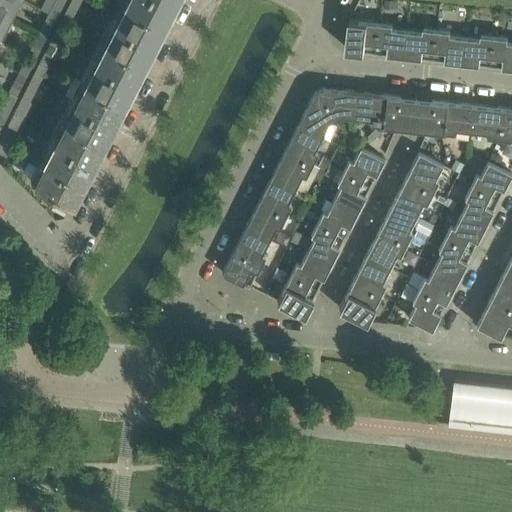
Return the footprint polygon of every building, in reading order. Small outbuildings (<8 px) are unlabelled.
[(0,0),(0,13),(8,17),(16,0),(0,0)] [(56,17),(64,0),(54,0),(48,13),(56,17)] [(163,22),(120,0),(119,0),(114,12),(105,8),(102,14),(110,19),(110,20),(152,42),(163,22)] [(172,3),(166,0),(120,0),(163,22),(172,3)] [(397,0),(396,0),(385,0),(385,8),(396,9),(397,0)] [(70,24),(80,5),(72,1),(62,20),(70,24)] [(0,13),(0,33),(8,17),(0,13)] [(46,37),(51,27),(56,17),(48,13),(38,33),(46,37)] [(380,21),(351,18),(347,48),(377,52),(380,21)] [(60,44),(65,34),(70,24),(62,20),(52,40),(60,44)] [(152,42),(110,20),(100,40),(142,62),(152,42)] [(394,23),(380,21),(377,52),(406,55),(409,29),(394,27),(394,23)] [(424,30),(409,29),(406,55),(435,58),(438,28),(425,26),(424,30)] [(452,30),(438,28),(435,58),(464,61),(467,35),(451,33),(452,30)] [(36,56),(46,37),(38,33),(28,52),(36,56)] [(482,37),(467,35),(464,61),(492,65),(496,35),(482,33),(482,37)] [(509,36),(496,35),(492,65),(511,66),(511,40),(509,40),(509,36)] [(49,63),(60,44),(52,40),(42,59),(49,63)] [(142,62),(100,40),(90,59),(132,81),(142,62)] [(26,76),(31,66),(36,56),(28,52),(18,72),(26,76)] [(39,83),(45,73),(49,63),(42,59),(31,79),(39,83)] [(132,81),(90,59),(79,79),(122,101),(132,81)] [(16,94),(26,76),(18,72),(9,90),(16,94)] [(30,101),(39,83),(31,79),(22,97),(30,101)] [(122,101),(79,79),(69,98),(112,120),(122,101)] [(314,90),(298,123),(321,134),(329,120),(339,114),(355,116),(359,90),(323,86),(314,90)] [(0,98),(0,124),(0,125),(2,126),(18,96),(5,89),(0,98)] [(387,93),(359,90),(355,116),(371,118),(370,122),(384,123),(387,93)] [(416,96),(401,95),(387,93),(384,123),(413,126),(416,96)] [(445,100),(416,96),(413,126),(441,130),(445,100)] [(34,103),(30,101),(22,97),(12,117),(24,124),(34,103)] [(112,120),(69,98),(60,117),(102,139),(112,120)] [(474,103),(445,100),(441,130),(455,131),(455,127),(471,129),(474,103)] [(502,106),(474,103),(471,129),(486,131),(486,135),(499,136),(502,106)] [(511,107),(502,106),(499,136),(511,137),(511,107)] [(18,134),(24,124),(12,117),(6,128),(18,134)] [(102,139),(60,117),(50,137),(92,159),(102,139)] [(298,123),(284,148),(312,162),(318,150),(314,148),(321,134),(298,123)] [(372,124),(365,134),(372,139),(379,129),(372,124)] [(471,129),(455,127),(455,131),(454,137),(469,139),(471,129)] [(6,128),(0,138),(0,152),(6,156),(17,134),(6,128)] [(92,159),(50,137),(39,157),(82,179),(92,159)] [(349,157),(343,169),(370,183),(384,156),(360,144),(353,159),(349,157)] [(511,145),(507,144),(502,153),(511,157),(511,145)] [(306,174),(312,162),(284,148),(271,174),(305,191),(308,186),(298,181),(302,172),(306,174)] [(308,186),(305,191),(311,195),(323,173),(329,162),(332,157),(318,150),(312,162),(306,174),(302,172),(298,181),(308,186)] [(419,150),(405,176),(432,190),(438,178),(435,176),(442,162),(419,150)] [(492,152),(489,159),(499,164),(502,157),(492,152)] [(82,179),(39,157),(30,176),(57,190),(51,201),(66,209),(82,179)] [(455,159),(451,167),(459,172),(464,164),(463,163),(455,159)] [(498,197),(511,171),(499,164),(489,159),(488,159),(481,173),(477,172),(471,184),(498,197)] [(329,162),(323,173),(337,181),(343,169),(329,162)] [(370,183),(343,169),(337,181),(341,183),(334,197),(357,209),(370,183)] [(288,200),(292,192),(302,197),(305,191),(271,174),(258,200),(285,214),(291,202),(288,200)] [(426,202),(432,190),(405,176),(392,202),(416,214),(423,200),(426,202)] [(485,223),(498,197),(471,184),(465,196),(468,198),(464,207),(461,211),(485,223)] [(357,209),(334,197),(327,211),(323,209),(317,221),(344,235),(357,209)] [(258,200),(245,226),(269,238),(276,224),(279,226),(285,214),(258,200)] [(409,228),(413,220),(416,214),(392,202),(379,228),(406,242),(412,230),(409,228)] [(455,202),(452,208),(461,212),(461,211),(464,207),(455,202)] [(306,210),(304,216),(313,220),(316,214),(306,210)] [(472,249),(485,223),(461,211),(461,212),(454,225),(451,223),(444,235),(472,249)] [(434,223),(416,214),(413,220),(419,223),(417,227),(429,233),(434,223)] [(344,235),(317,221),(311,233),(314,235),(307,249),(331,261),(344,235)] [(249,285),(265,254),(262,252),(269,238),(245,226),(222,271),(249,285)] [(291,235),(276,228),(271,239),(286,246),(291,235)] [(379,228),(366,254),(389,266),(396,252),(400,254),(406,242),(379,228)] [(438,247),(444,235),(432,229),(429,234),(425,241),(438,247)] [(472,249),(444,235),(438,247),(442,249),(435,263),(458,275),(472,249)] [(270,241),(268,246),(281,252),(283,248),(270,241)] [(331,261),(307,249),(300,262),(297,261),(291,273),(318,286),(331,261)] [(411,249),(407,256),(416,260),(419,253),(411,249)] [(511,253),(503,271),(511,275),(511,253)] [(366,254),(352,280),(380,293),(386,281),(382,280),(389,266),(366,254)] [(458,275),(435,263),(428,277),(424,275),(419,286),(418,287),(445,301),(458,275)] [(424,275),(412,270),(407,280),(419,286),(424,275)] [(511,275),(503,271),(490,297),(511,307),(511,275)] [(318,286),(291,273),(277,299),(304,313),(318,286)] [(352,280),(339,306),(366,320),(380,293),(352,280)] [(412,299),(418,287),(406,282),(401,294),(412,299)] [(445,301),(418,287),(412,299),(416,301),(408,315),(432,327),(445,301)] [(511,307),(490,297),(477,323),(500,335),(508,321),(511,322),(511,320),(511,307)] [(511,386),(455,380),(450,423),(511,430),(511,386)]
